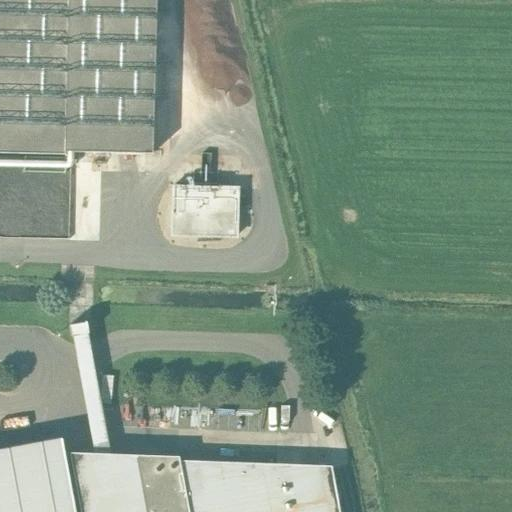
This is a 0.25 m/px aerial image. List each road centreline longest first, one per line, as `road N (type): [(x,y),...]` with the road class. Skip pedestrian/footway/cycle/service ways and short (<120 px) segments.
road 1 (unknown): [(38,336),(179,329),(274,339),(295,355),(305,408),(295,423),(272,432),(210,434),(138,428),(23,402)]
road 2 (unknown): [(260,138),(275,228),(241,255),(140,246),(122,196),(149,161),(209,141)]
road 3 (unknown): [(234,0),(260,138)]
